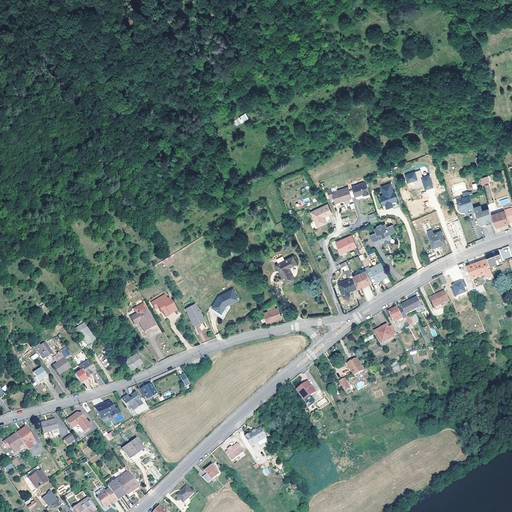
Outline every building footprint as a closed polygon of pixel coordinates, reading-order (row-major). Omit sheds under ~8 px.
[(252,124),(258,121),(255,115),(250,118),(252,124)] [(234,120),(237,125),(242,122),(240,117),(234,120)] [(416,189),(424,186),(421,178),(423,177),(421,170),(414,172),(417,181),(414,182),(416,189)] [(405,176),(408,184),(414,182),(417,181),(414,172),(405,176)] [(424,186),(425,190),(433,188),(429,175),(423,177),(421,178),(424,186)] [(490,181),(488,176),(480,178),(482,184),(490,181)] [(366,184),(352,188),(353,191),(355,197),(355,198),(363,195),(364,197),(370,195),(366,184)] [(393,184),(384,186),(386,194),(382,195),(384,203),(398,200),(396,192),(395,192),(393,184)] [(348,189),(335,193),(339,203),(346,201),(352,199),(348,189)] [(333,194),(331,190),(327,192),(331,200),(334,199),(336,204),(339,203),(335,193),(333,194)] [(467,213),(475,210),(473,207),(470,194),(462,197),(463,201),(460,202),(458,205),(460,211),(464,210),(465,211),(466,210),(466,211),(467,213)] [(399,204),(398,200),(384,203),(382,204),(383,208),(399,204)] [(331,214),(328,205),(311,213),(318,227),(326,223),(323,217),(331,214)] [(480,205),(473,207),(475,210),(479,225),(485,223),(486,226),(493,223),(489,208),(482,210),(480,205)] [(508,222),(505,211),(493,215),(497,226),(509,223),(508,222)] [(369,216),(371,223),(378,221),(376,214),(369,216)] [(390,234),(395,231),(392,225),(387,227),(385,223),(382,225),(381,224),(377,226),(378,227),(374,228),(375,232),(370,234),(373,241),(378,239),(380,243),(384,241),(388,239),(392,238),(390,234)] [(434,234),(432,230),(427,232),(429,236),(428,236),(432,246),(440,243),(440,245),(445,243),(441,231),(434,234)] [(355,243),(352,236),(336,243),(341,254),(346,252),(345,250),(356,245),(355,243)] [(509,246),(500,249),(502,259),(511,257),(509,246)] [(500,254),(487,258),(490,265),(502,261),(500,254)] [(172,261),(169,256),(161,261),(160,262),(163,267),(172,261)] [(277,265),(286,284),(294,280),(289,268),(297,264),(293,257),(277,265)] [(490,265),(487,258),(468,265),(472,276),(485,272),(487,275),(492,273),(490,265)] [(388,276),(381,262),(370,268),(374,275),(377,281),(383,278),(388,276)] [(369,266),(365,268),(366,271),(369,277),(374,275),(370,268),(369,266)] [(360,273),(353,276),(354,278),(358,288),(358,289),(361,288),(361,287),(365,285),(369,283),(369,284),(372,283),(369,277),(366,271),(360,273)] [(443,275),(439,277),(442,286),(447,284),(443,275)] [(350,295),(349,292),(358,288),(354,278),(342,283),(348,298),(350,297),(350,295)] [(452,284),(457,295),(466,291),(462,281),(452,284)] [(348,298),(342,283),(339,284),(344,297),(346,298),(348,298)] [(211,300),(216,312),(239,302),(234,290),(211,300)] [(447,297),(445,291),(431,297),(435,307),(449,301),(447,297)] [(164,296),(162,297),(171,312),(175,310),(168,299),(166,300),(164,296)] [(162,297),(159,299),(169,315),(171,314),(170,313),(171,312),(162,297)] [(403,318),(404,320),(407,318),(408,318),(406,314),(417,308),(421,306),(421,305),(417,297),(401,306),(402,307),(398,309),(403,318)] [(159,299),(154,302),(157,306),(158,308),(161,311),(162,311),(166,317),(169,315),(159,299)] [(204,321),(195,305),(186,311),(194,326),(204,321)] [(403,318),(398,309),(397,307),(388,312),(394,322),(403,318)] [(156,325),(146,308),(130,318),(134,324),(140,320),(141,322),(139,323),(144,330),(151,325),(152,327),(156,325)] [(281,318),(278,308),(264,313),(267,322),(281,318)] [(415,324),(411,317),(408,318),(407,318),(410,323),(411,323),(412,323),(413,323),(413,324),(414,325),(415,324)] [(95,339),(84,323),(76,329),(82,337),(76,341),(82,350),(88,346),(87,344),(95,339)] [(196,328),(199,332),(206,328),(203,324),(196,328)] [(392,336),(397,334),(392,326),(388,328),(387,326),(376,332),(377,334),(382,343),(385,341),(387,344),(391,341),(389,339),(393,337),(392,336)] [(40,346),(39,344),(35,347),(37,352),(44,361),(47,359),(47,358),(47,357),(52,353),(46,342),(40,346)] [(37,352),(35,347),(17,360),(19,364),(37,352)] [(410,352),(410,355),(412,355),(413,363),(428,360),(426,351),(417,353),(416,350),(410,352)] [(143,363),(137,354),(126,362),(131,370),(143,363)] [(70,368),(64,359),(53,366),(59,374),(70,368)] [(94,368),(88,359),(78,365),(85,376),(90,373),(89,372),(94,368)] [(363,371),(357,359),(348,364),(355,376),(363,371)] [(397,363),(391,365),(395,374),(401,371),(397,363)] [(46,377),(40,367),(33,371),(39,381),(46,377)] [(185,386),(189,383),(184,374),(179,376),(185,386)] [(344,379),(340,382),(346,391),(350,389),(347,384),(344,379)] [(308,382),(297,391),(304,400),(311,395),(311,396),(315,392),(308,382)] [(156,393),(151,384),(142,389),(147,398),(156,393)] [(138,396),(135,392),(130,395),(131,397),(129,398),(128,397),(126,395),(120,399),(128,409),(131,407),(133,409),(141,403),(137,397),(138,396)] [(101,404),(94,407),(100,419),(110,414),(111,416),(118,413),(116,410),(114,409),(113,409),(110,402),(108,401),(105,403),(106,404),(102,406),(102,404),(101,404)] [(76,411),(71,415),(72,415),(77,423),(83,431),(89,427),(83,418),(83,416),(81,412),(78,414),(76,411)] [(72,427),(77,423),(72,415),(66,419),(72,427)] [(58,431),(55,420),(40,424),(43,433),(48,431),(51,433),(58,431)] [(83,431),(77,423),(72,427),(73,429),(81,432),(83,431)] [(27,449),(27,450),(34,445),(29,439),(32,437),(25,427),(16,434),(23,444),(24,446),(27,449)] [(266,438),(260,428),(245,437),(250,446),(257,442),(266,438)] [(71,433),(64,438),(67,443),(74,438),(71,433)] [(110,433),(105,436),(108,441),(113,438),(110,433)] [(120,435),(126,443),(129,440),(124,433),(120,435)] [(16,434),(12,436),(19,446),(23,444),(16,434)] [(12,436),(5,441),(12,451),(19,446),(12,436)] [(268,441),(266,438),(257,442),(259,446),(268,441)] [(142,448),(136,440),(123,449),(129,458),(142,448)] [(228,450),(225,453),(231,461),(243,452),(237,443),(232,447),(228,450)] [(11,463),(5,467),(8,472),(14,468),(11,463)] [(154,465),(149,470),(157,479),(162,475),(154,465)] [(212,466),(206,472),(207,474),(203,478),(208,483),(212,480),(216,476),(219,474),(212,466)] [(47,481),(41,471),(37,474),(37,473),(29,478),(35,486),(36,485),(37,486),(41,484),(43,482),(44,483),(47,481)] [(138,484),(129,471),(125,474),(134,487),(138,484)] [(126,493),(134,487),(125,474),(116,480),(126,493)] [(126,493),(116,480),(107,486),(109,489),(117,499),(126,493)] [(193,494),(187,487),(177,496),(183,503),(193,494)] [(117,499),(109,489),(105,491),(104,490),(101,492),(102,494),(98,497),(97,498),(104,508),(109,504),(108,502),(111,501),(113,503),(118,500),(117,499)] [(60,504),(52,492),(43,498),(48,506),(52,504),(55,508),(60,504)] [(96,509),(88,497),(78,503),(80,505),(76,508),(75,511),(88,511),(91,510),(92,511),(96,509)]
